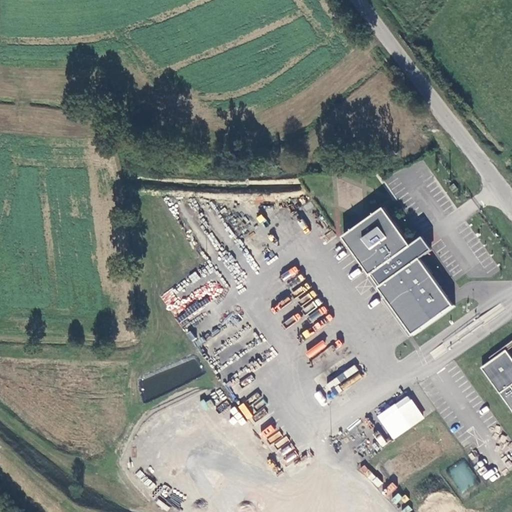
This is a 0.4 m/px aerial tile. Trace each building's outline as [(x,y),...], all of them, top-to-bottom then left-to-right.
[(454,192),(458,189),(454,184),(450,187),(454,192)] [(384,287),(381,289),(414,336),(456,306),(423,260),(410,243),(385,208),(344,237),(372,276),(374,274),(384,287)] [(426,258),(413,241),(410,243),(423,260),(426,258)] [(511,342),(490,358),(493,361),(507,350),(508,351),(511,347),(511,342)] [(511,409),(511,356),(508,351),(507,350),(493,361),(482,368),(511,409)] [(337,393),(362,378),(355,366),(329,381),(337,393)] [(314,396),(322,404),(327,399),(319,391),(314,396)] [(408,394),(376,416),(392,440),(425,419),(408,394)] [(205,410),(214,406),(210,399),(202,403),(205,410)] [(248,419),(252,415),(243,403),(238,407),(248,419)] [(261,432),(275,451),(287,441),(273,422),(261,432)] [(461,492),(478,483),(466,460),(449,469),(461,492)] [(362,465),(358,470),(378,487),(383,481),(362,465)]
